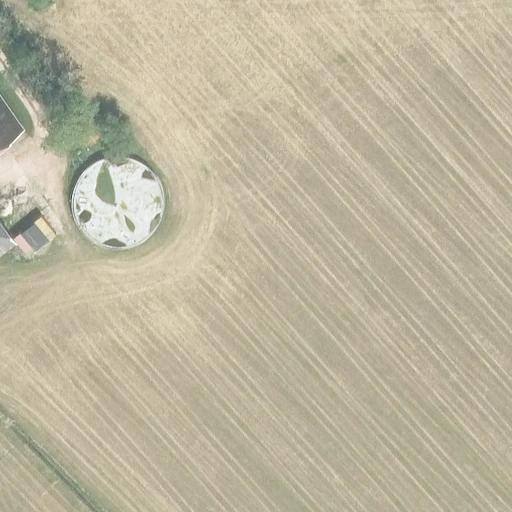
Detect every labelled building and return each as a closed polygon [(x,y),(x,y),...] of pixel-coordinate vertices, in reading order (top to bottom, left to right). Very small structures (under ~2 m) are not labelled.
[(0,147),(24,131),(0,97),(0,147)] [(92,113),(73,125),(86,145),(104,133),(92,113)] [(72,171),(92,243),(163,224),(143,151),(72,171)] [(40,215),(33,221),(49,240),(56,234),(40,215)] [(0,258),(17,246),(0,223),(0,258)] [(29,256),(36,250),(20,232),(13,237),(29,256)]
